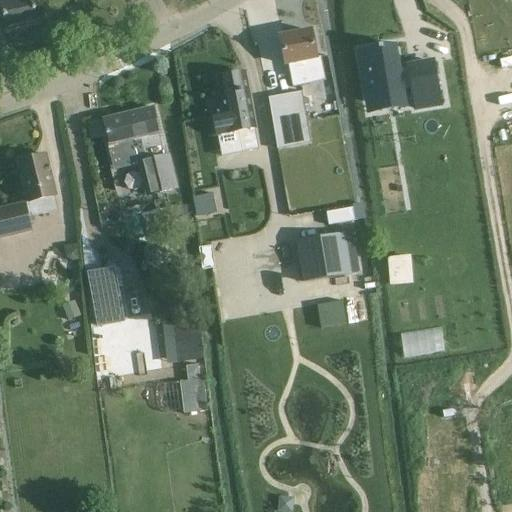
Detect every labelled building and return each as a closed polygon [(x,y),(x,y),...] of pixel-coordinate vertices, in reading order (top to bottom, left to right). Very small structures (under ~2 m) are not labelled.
[(1,4),(7,28),(38,20),(33,0),(16,0),(14,1),(13,0),(1,0),(2,4),(1,4)] [(289,65),(293,88),(310,85),(305,62),(317,59),(311,32),(281,38),(286,65),(289,65)] [(379,48),(359,52),(366,99),(402,93),(402,91),(412,89),(415,109),(441,105),(433,63),(408,67),(408,69),(398,71),(394,46),(382,48),(382,47),(379,47),(379,48)] [(225,112),(213,114),(217,136),(238,132),(243,154),(259,150),(244,74),(218,79),(225,112)] [(311,145),(302,92),(269,98),(277,150),(311,145)] [(138,163),(146,197),(178,189),(170,155),(164,156),(162,146),(153,109),(104,121),(110,147),(136,140),(142,162),(138,163)] [(0,209),(0,238),(0,240),(32,232),(29,219),(58,211),(54,197),(44,156),(21,161),(31,202),(26,204),(26,203),(0,209)] [(351,206),(325,211),(327,223),(353,219),(351,206)] [(343,236),(295,244),(302,284),(350,276),(343,236)] [(387,255),(387,287),(412,286),(411,254),(387,255)] [(114,269),(89,273),(98,326),(124,322),(114,269)] [(204,381),(200,381),(199,367),(187,368),(189,383),(180,384),(184,415),(208,412),(204,381)] [(431,381),(435,416),(455,413),(451,379),(431,381)] [(241,457),(264,454),(260,432),(238,435),(241,457)]
